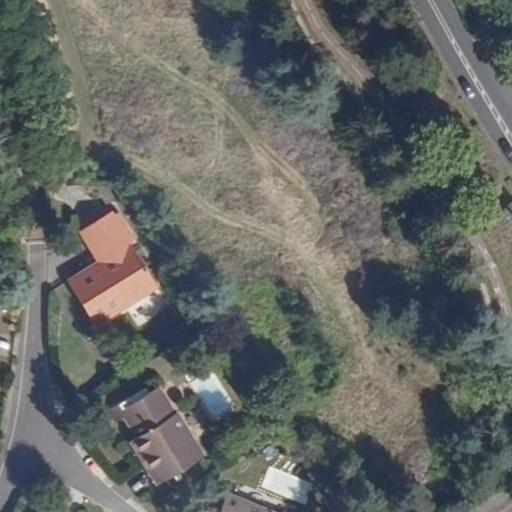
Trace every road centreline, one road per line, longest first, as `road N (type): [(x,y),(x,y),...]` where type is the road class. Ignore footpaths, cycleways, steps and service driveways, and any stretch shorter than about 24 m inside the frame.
road 1 (residential): [(41,248),(29,441)]
road 2 (secondary): [(430,0),(511,136)]
road 3 (residential): [(29,441),(129,511)]
